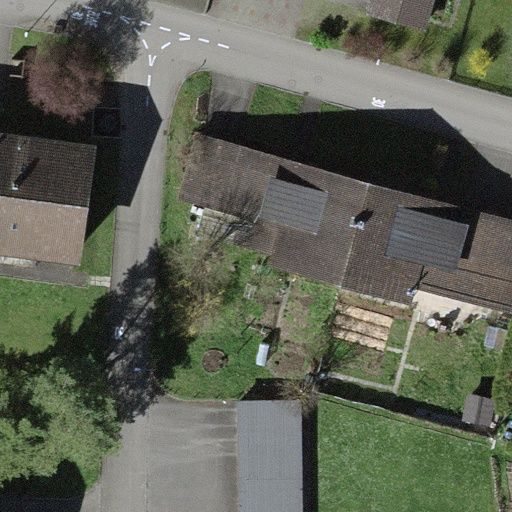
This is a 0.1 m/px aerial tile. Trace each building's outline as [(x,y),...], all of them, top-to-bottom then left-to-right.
[(366,0),(364,9),(419,21),(424,0),(366,0)] [(82,138),(0,127),(0,241),(68,250),(82,138)] [(375,176),(224,140),(209,220),(273,232),(279,268),(352,278),(375,176)] [(492,281),(509,206),(375,176),(352,278),(410,291),(416,264),(492,281)] [(310,511),(309,406),(227,407),(228,511),(310,511)]
